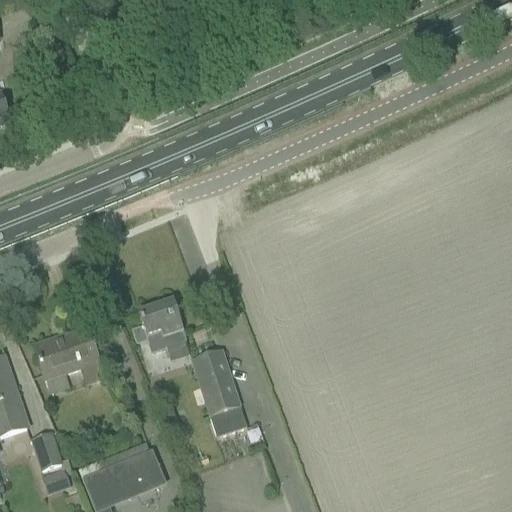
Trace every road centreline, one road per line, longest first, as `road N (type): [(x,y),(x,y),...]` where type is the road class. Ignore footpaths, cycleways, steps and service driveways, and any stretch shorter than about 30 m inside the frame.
road 1 (primary): [(0,228),(271,117),(511,1)]
road 2 (unclassified): [(184,194),(511,46)]
road 3 (residential): [(0,189),(109,148),(120,132),(67,0)]
road 4 (residential): [(0,274),(119,228)]
